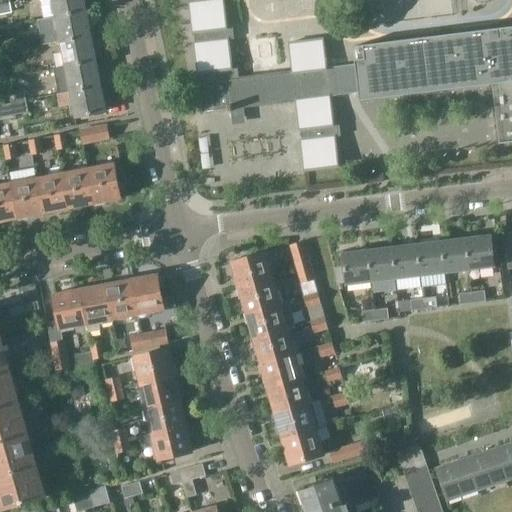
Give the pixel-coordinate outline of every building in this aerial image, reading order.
[(52,0),(56,16),(86,10),(84,0),(52,0)] [(190,0),(191,3),(189,3),(193,33),(194,33),(196,43),(194,43),(198,73),(199,73),(201,83),(199,83),(203,112),(229,110),(229,112),(231,112),(232,119),(233,119),(233,117),(244,116),(244,118),(245,118),(244,107),(296,101),(300,130),(301,130),(302,140),(301,140),(305,171),(306,171),(306,170),(335,166),(338,166),(338,167),(339,167),(335,138),(341,137),(340,124),(334,125),(330,97),(336,96),(360,93),(360,99),(487,83),(486,77),(491,77),(500,144),(511,142),(511,27),(354,47),(354,48),(364,47),(366,59),(356,61),(356,65),(333,68),(327,68),(323,39),(289,44),(293,72),(239,79),(238,69),(238,68),(238,67),(232,68),(229,41),(234,40),(233,27),(227,28),(224,0),(225,0),(190,0)] [(91,35),(86,10),(56,16),(61,42),(91,35)] [(61,42),(66,67),(96,61),(91,35),(61,42)] [(0,51),(1,55),(15,52),(13,41),(0,43),(0,51)] [(66,67),(71,92),(101,86),(96,61),(66,67)] [(101,86),(71,92),(76,118),(106,112),(101,86)] [(25,104),(23,92),(8,95),(11,106),(25,104)] [(0,120),(27,115),(25,104),(11,106),(0,108),(0,120)] [(110,139),(107,127),(81,131),(84,144),(110,139)] [(66,134),(54,137),(57,150),(69,148),(66,134)] [(44,153),(41,139),(29,141),(32,155),(44,153)] [(17,144),(5,146),(8,160),(19,158),(17,144)] [(114,165),(88,171),(90,177),(95,205),(95,204),(95,203),(119,198),(120,200),(121,199),(114,165)] [(94,205),(95,205),(90,177),(88,171),(63,176),(69,209),(70,209),(69,208),(94,203),(94,205)] [(63,176),(37,181),(44,214),(44,213),(68,208),(69,210),(69,209),(63,176)] [(37,181),(11,186),(18,219),(19,219),(18,218),(43,213),(43,214),(44,214),(37,181)] [(0,188),(0,221),(17,218),(18,219),(11,186),(0,188)] [(467,239),(470,269),(494,266),(491,236),(467,239)] [(446,272),(470,269),(467,239),(442,242),(446,272)] [(299,272),(311,269),(304,242),(291,246),(299,272)] [(421,275),(446,272),(442,242),(417,245),(421,275)] [(396,278),(421,275),(417,245),(393,248),(396,278)] [(371,281),(396,278),(393,248),(368,251),(371,281)] [(346,284),(371,281),(368,251),(343,254),(346,281),(346,284)] [(232,264),(239,288),(273,279),(265,254),(232,264)] [(346,281),(344,267),(336,268),(334,268),(338,282),(340,282),(346,281)] [(302,283),(314,279),(311,269),(299,272),(302,283)] [(158,274),(156,275),(157,276),(132,281),(132,279),(131,279),(138,313),(164,309),(158,274)] [(106,284),(113,323),(126,320),(125,316),(138,313),(131,279),(131,281),(107,286),(106,284)] [(239,288),(246,314),(280,304),(273,279),(239,288)] [(80,289),(87,323),(89,332),(101,330),(100,325),(113,323),(106,284),(105,284),(106,286),(81,291),(81,289),(80,289)] [(55,294),(54,294),(61,328),(87,323),(80,289),(80,291),(56,296),(55,294)] [(474,303),(486,302),(485,292),(473,293),(474,303)] [(308,307),(321,303),(318,293),(305,297),(308,307)] [(461,305),(474,303),(473,293),(460,295),(461,305)] [(436,298),(424,299),(425,309),(437,308),(436,298)] [(425,309),(424,299),(411,301),(413,311),(425,309)] [(246,314),(254,339),(287,330),(280,304),(246,314)] [(376,321),(389,319),(387,309),(375,311),(376,321)] [(364,322),(376,321),(375,311),(363,312),(364,322)] [(315,332),(328,328),(325,318),(312,322),(315,332)] [(142,335),(145,348),(169,343),(166,330),(142,335)] [(254,339),(261,364),(295,355),(287,330),(254,339)] [(145,348),(142,335),(132,337),(134,350),(145,348)] [(0,374),(10,372),(0,336),(0,374)] [(100,340),(90,342),(93,357),(103,355),(100,340)] [(52,343),(57,370),(70,368),(65,341),(52,343)] [(335,353),(332,343),(319,347),(322,357),(335,353)] [(141,382),(174,375),(168,349),(136,357),(141,382)] [(261,364),(268,389),(302,379),(295,355),(261,364)] [(343,378),(340,368),(326,372),(329,382),(343,378)] [(0,442),(28,435),(10,372),(0,374),(0,442)] [(104,378),(108,391),(122,388),(119,374),(104,378)] [(174,375),(141,382),(147,407),(180,400),(174,375)] [(268,389),(276,414),(309,405),(302,379),(268,389)] [(122,388),(108,391),(110,402),(125,399),(122,388)] [(353,391),(347,393),(334,397),(337,407),(356,401),(353,391)] [(180,400),(147,407),(153,433),(186,425),(180,400)] [(283,439),(316,429),(324,426),(317,402),(309,405),(276,414),(283,439)] [(146,448),(156,445),(159,459),(192,452),(186,425),(153,433),(139,436),(141,444),(146,448)] [(113,443),(128,440),(124,426),(109,430),(113,443)] [(324,455),(316,429),(283,439),(290,464),(324,455)] [(46,498),(28,435),(0,442),(0,498),(3,509),(46,498)] [(128,440),(113,443),(115,452),(130,449),(128,440)] [(331,451),(335,463),(365,454),(361,442),(331,451)] [(511,443),(498,448),(508,480),(511,478),(511,443)] [(427,465),(420,445),(398,452),(405,472),(427,465)] [(498,448),(488,452),(468,458),(479,490),(508,480),(498,448)] [(468,458),(458,462),(438,468),(449,500),(479,490),(468,458)] [(203,465),(180,471),(182,483),(192,480),(206,476),(203,465)] [(430,476),(427,465),(405,472),(409,483),(430,476)] [(182,483),(180,471),(171,474),(174,485),(182,483)] [(409,483),(413,495),(434,487),(430,476),(409,483)] [(299,490),(306,511),(350,511),(347,502),(342,503),(333,478),(299,490)] [(131,482),(135,495),(143,492),(139,480),(131,482)] [(192,480),(182,483),(186,496),(196,493),(192,480)] [(122,485),(125,498),(135,495),(131,482),(122,485)] [(417,506),(438,498),(434,487),(413,495),(417,506)] [(83,496),(86,507),(94,505),(91,493),(83,496)] [(76,510),(86,507),(83,496),(72,499),(76,510)] [(417,506),(419,511),(434,511),(442,509),(438,498),(417,506)]
